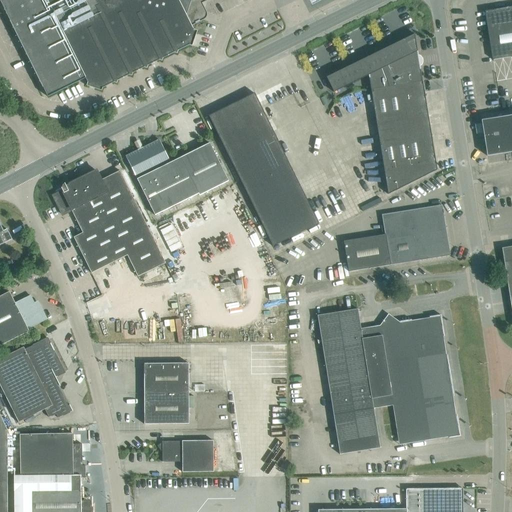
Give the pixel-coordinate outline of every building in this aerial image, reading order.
[(0,0),(10,21),(43,88),(43,87),(48,97),(86,78),(88,83),(87,86),(101,91),(102,88),(114,82),(116,83),(117,80),(129,75),(132,76),(133,73),(144,67),(147,68),(147,66),(159,60),(162,61),(162,58),(174,53),(177,53),(178,51),(189,45),(192,46),(197,31),(194,30),(190,22),(198,18),(201,9),(199,5),(191,9),(186,0),(0,0)] [(207,0),(186,0),(191,9),(199,5),(207,0)] [(511,56),(511,7),(485,11),(493,60),(511,56)] [(437,170),(415,35),(327,78),(334,92),(369,75),(388,194),(437,170)] [(273,246),(319,224),(254,93),(209,116),(273,246)] [(487,156),(511,151),(511,115),(481,120),(487,156)] [(209,143),(181,157),(170,163),(159,140),(142,148),(141,145),(137,147),(138,150),(126,156),(155,215),(199,193),(200,195),(228,180),(209,143)] [(120,171),(101,180),(97,170),(70,184),(70,185),(66,186),(65,183),(64,183),(63,185),(62,186),(62,188),(61,188),(62,191),(53,196),(63,215),(72,210),(83,233),(74,237),(91,273),(127,255),(138,277),(165,263),(120,171)] [(348,272),(450,255),(442,205),(382,215),(385,235),(344,241),(348,272)] [(0,244),(12,239),(7,229),(3,231),(0,224),(0,244)] [(511,246),(502,248),(511,312),(511,246)] [(28,329),(47,319),(39,305),(36,307),(30,296),(15,304),(9,292),(0,296),(0,345),(29,331),(28,329)] [(440,316),(410,321),(400,322),(389,314),(388,314),(380,326),(361,329),(358,309),(317,315),(340,454),(380,448),(374,408),(392,405),(399,445),(459,435),(440,316)] [(0,385),(18,422),(25,419),(27,423),(38,418),(35,414),(45,409),(49,417),(56,414),(58,418),(72,411),(69,405),(68,406),(54,378),(65,372),(47,338),(25,349),(23,347),(0,358),(0,385)] [(287,367),(287,358),(274,358),(274,368),(287,367)] [(188,364),(144,364),(144,394),(189,394),(188,364)] [(189,424),(189,394),(144,394),(144,424),(189,424)] [(72,433),(20,434),(21,477),(73,476),(73,478),(80,478),(85,478),(85,466),(82,466),(82,444),(80,444),(73,444),(72,433)] [(213,441),(182,441),(162,442),(162,462),(182,462),(182,472),(214,472),(213,441)] [(21,477),(15,477),(16,511),(90,511),(90,500),(81,500),(81,490),(80,478),(73,478),(73,476),(21,477)] [(406,509),(318,510),(318,511),(462,511),(463,488),(406,489),(406,509)]
